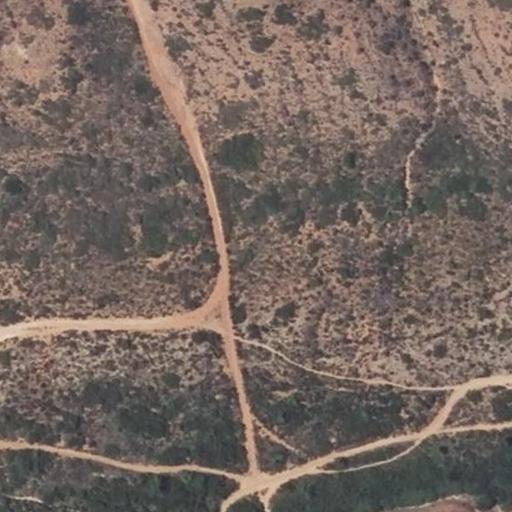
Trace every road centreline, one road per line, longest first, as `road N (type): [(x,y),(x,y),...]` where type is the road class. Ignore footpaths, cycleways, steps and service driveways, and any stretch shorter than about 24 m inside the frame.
road 1 (track): [(144,0),(215,215),(221,311),(264,511)]
road 2 (track): [(0,341),(57,311),(162,318),(221,311)]
